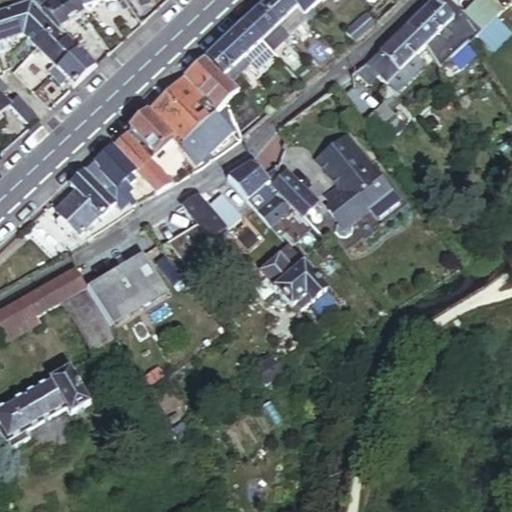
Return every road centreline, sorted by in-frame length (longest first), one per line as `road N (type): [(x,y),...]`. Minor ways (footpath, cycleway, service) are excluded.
road 1 (residential): [(420,0),(249,152),(0,302)]
road 2 (secondary): [(0,203),(218,0)]
